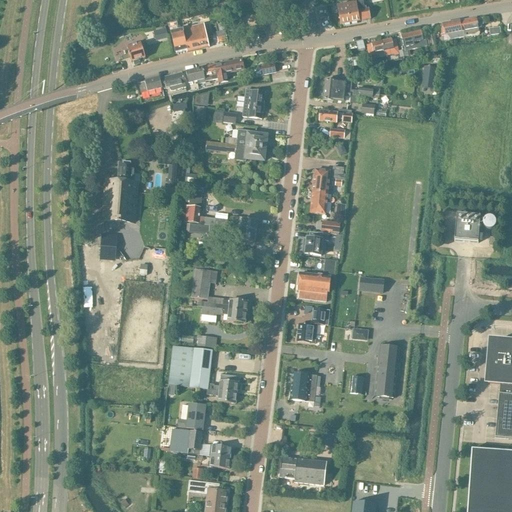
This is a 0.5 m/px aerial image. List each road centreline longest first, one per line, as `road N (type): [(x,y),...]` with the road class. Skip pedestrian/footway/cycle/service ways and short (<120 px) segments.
road 1 (secondary): [(58,511),(60,373),(46,186),(64,0)]
road 2 (secondary): [(45,0),(29,136),(38,511)]
road 3 (unclassified): [(251,511),(309,41)]
road 4 (unclassified): [(0,118),(235,48),(309,41)]
road 5 (unclassified): [(437,511),(460,304),(511,309)]
road 6 (unclassified): [(309,41),(511,6)]
